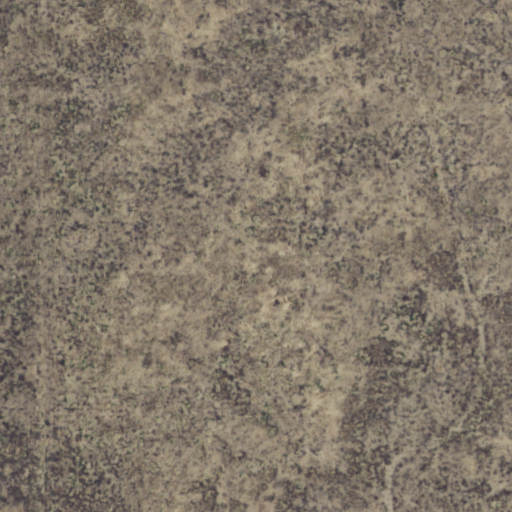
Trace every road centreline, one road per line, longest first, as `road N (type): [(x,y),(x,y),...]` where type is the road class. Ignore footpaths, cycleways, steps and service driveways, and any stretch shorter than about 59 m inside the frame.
road 1 (residential): [(202,0),(215,353),(212,511)]
road 2 (residential): [(0,358),(215,353)]
